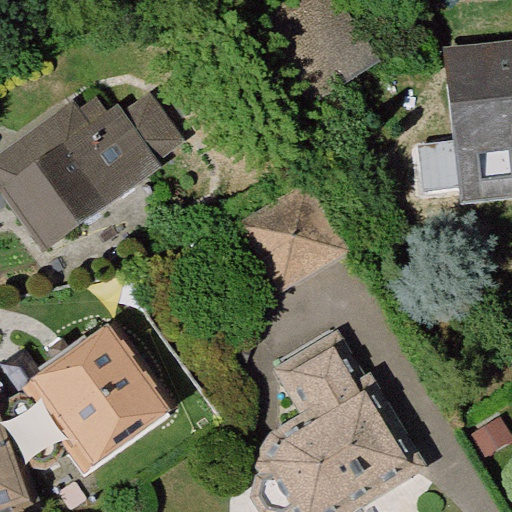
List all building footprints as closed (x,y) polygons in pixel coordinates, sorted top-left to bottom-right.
[(511,53),(437,63),(455,214),(511,206),(511,53)] [(65,115),(0,160),(0,221),(30,263),(175,159),(143,114),(116,133),(109,122),(99,129),(88,114),(72,126),(65,115)] [(298,204),(233,241),(269,306),(335,269),(298,204)] [(100,334),(17,393),(78,478),(160,420),(100,334)] [(307,428),(246,465),(274,511),(348,511),(404,479),(330,356),(281,386),(307,428)] [(19,511),(0,452),(0,511),(19,511)]
